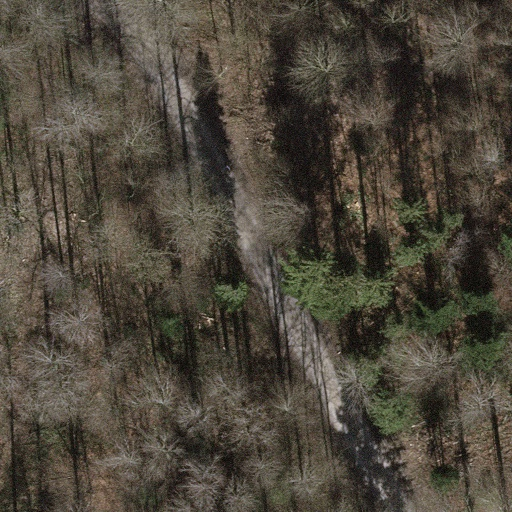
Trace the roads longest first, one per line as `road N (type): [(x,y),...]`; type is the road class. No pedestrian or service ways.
road 1 (track): [(118,0),(416,511)]
road 2 (track): [(295,0),(511,135)]
